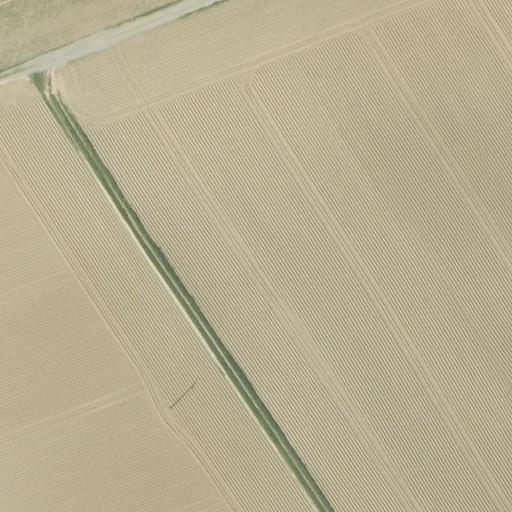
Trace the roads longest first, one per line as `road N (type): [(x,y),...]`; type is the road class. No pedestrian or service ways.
road 1 (track): [(326,511),(39,69)]
road 2 (track): [(0,84),(219,0)]
